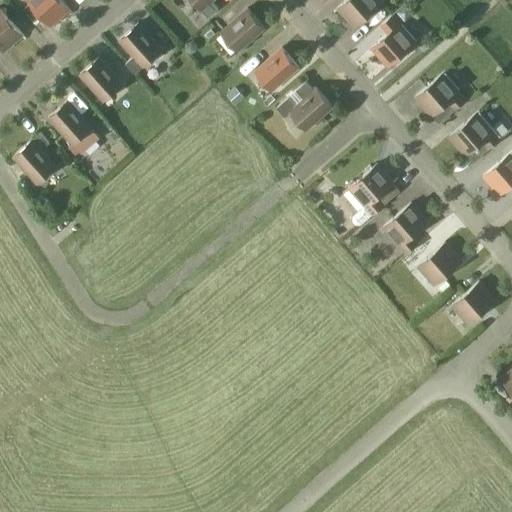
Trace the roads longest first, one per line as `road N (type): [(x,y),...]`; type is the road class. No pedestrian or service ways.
road 1 (residential): [(0,168),(82,306),(100,319),(128,319),(167,294),(374,109)]
road 2 (residential): [(511,264),(374,109)]
road 3 (residential): [(130,0),(0,113)]
road 4 (residential): [(511,444),(453,378),(511,318)]
road 5 (residential): [(374,109),(279,0)]
